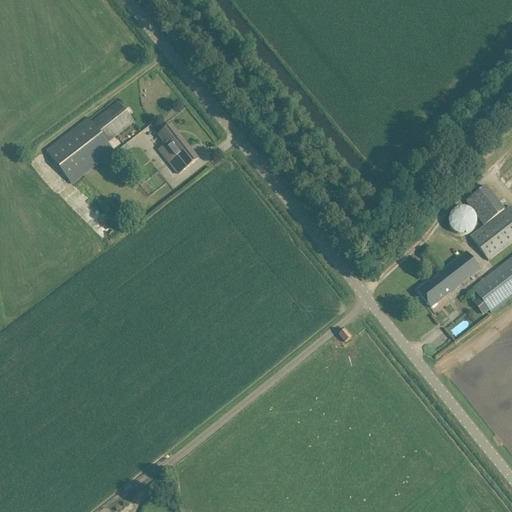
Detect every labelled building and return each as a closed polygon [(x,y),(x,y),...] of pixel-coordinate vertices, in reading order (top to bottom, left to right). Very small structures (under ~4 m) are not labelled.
[(91,123),(88,119),(45,151),(71,185),(113,152),(107,144),(134,123),(118,103),(91,123)] [(158,136),(166,146),(160,151),(179,176),(198,161),(171,126),(158,136)] [(484,227),(469,238),(488,262),(511,244),(511,210),(509,207),(504,211),(486,187),(466,203),(484,227)] [(476,222),(476,219),(476,217),(474,215),(472,212),(469,210),(466,209),(462,208),(459,208),(457,209),(455,210),(452,212),(451,214),(449,217),(448,220),(448,222),(448,226),(449,229),(451,231),(453,233),(455,235),(459,236),(463,236),(466,236),(469,235),(471,233),(473,232),(474,229),(475,227),(476,222)] [(466,253),(446,269),(430,249),(423,255),(438,275),(417,292),(430,309),(480,271),(466,253)] [(511,258),(472,289),(491,314),(503,305),(505,308),(510,304),(508,301),(511,297),(511,258)] [(468,315),(448,327),(453,336),(473,324),(468,315)] [(338,335),(345,343),(351,339),(344,330),(338,335)]
